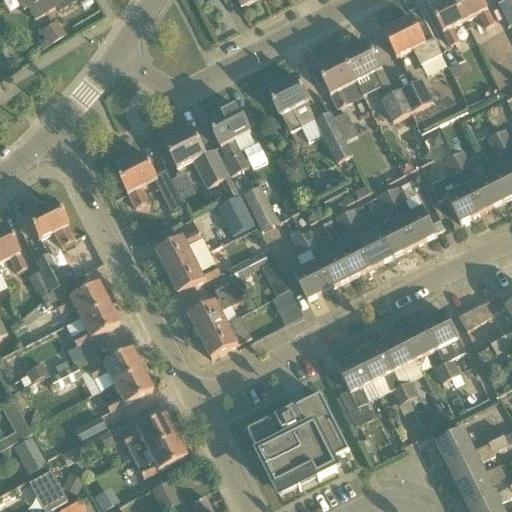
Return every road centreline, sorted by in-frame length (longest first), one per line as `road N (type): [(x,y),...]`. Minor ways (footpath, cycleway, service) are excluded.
road 1 (residential): [(192,393),(511,239)]
road 2 (residential): [(192,393),(55,131)]
road 3 (residential): [(365,0),(179,91),(120,52)]
road 4 (residential): [(250,511),(192,393)]
